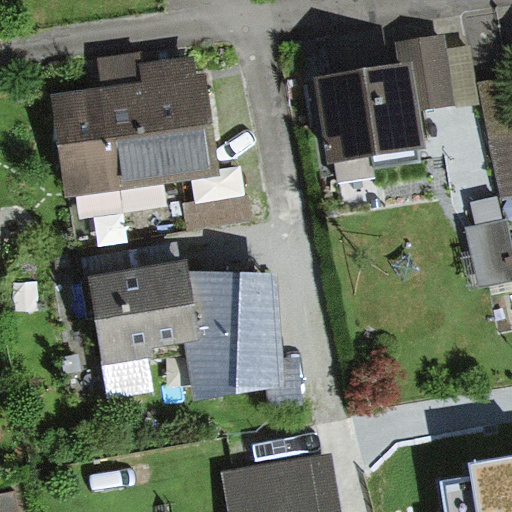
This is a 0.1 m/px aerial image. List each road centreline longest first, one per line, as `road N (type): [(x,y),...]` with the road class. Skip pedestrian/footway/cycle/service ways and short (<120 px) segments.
road 1 (residential): [(243,18),(356,511)]
road 2 (residential): [(243,18),(0,52)]
road 3 (residential): [(378,0),(243,18)]
